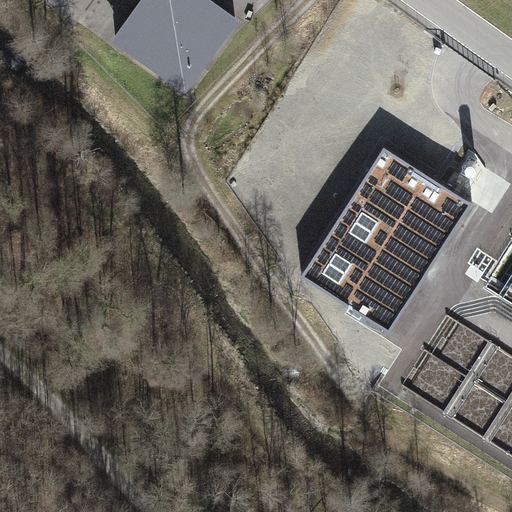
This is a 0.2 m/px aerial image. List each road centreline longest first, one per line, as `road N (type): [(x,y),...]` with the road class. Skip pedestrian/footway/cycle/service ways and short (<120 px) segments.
road 1 (track): [(308,0),(196,116),(194,165),(363,407),(406,446),(511,507)]
road 2 (track): [(154,511),(0,351)]
